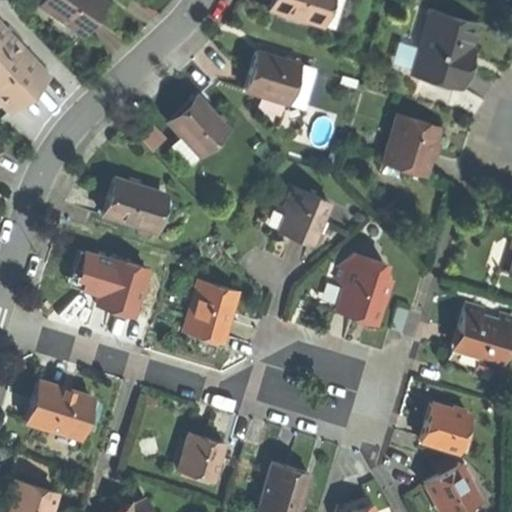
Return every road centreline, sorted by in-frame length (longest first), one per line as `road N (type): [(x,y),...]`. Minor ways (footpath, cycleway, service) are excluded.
road 1 (residential): [(0,299),(54,151),(199,0)]
road 2 (residential): [(0,318),(214,389),(307,386)]
